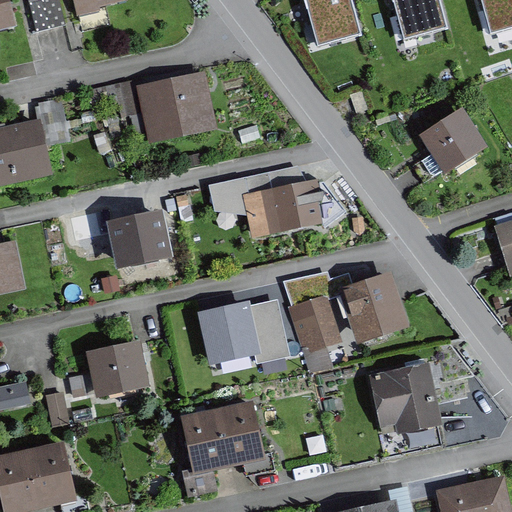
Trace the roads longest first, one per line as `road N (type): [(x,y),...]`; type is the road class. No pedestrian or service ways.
road 1 (residential): [(420,242),(0,333)]
road 2 (residential): [(346,144),(0,219)]
road 3 (residential): [(511,447),(220,511)]
road 4 (residential): [(264,37),(0,94)]
road 5 (residential): [(420,242),(511,363)]
road 6 (residential): [(264,37),(346,144)]
